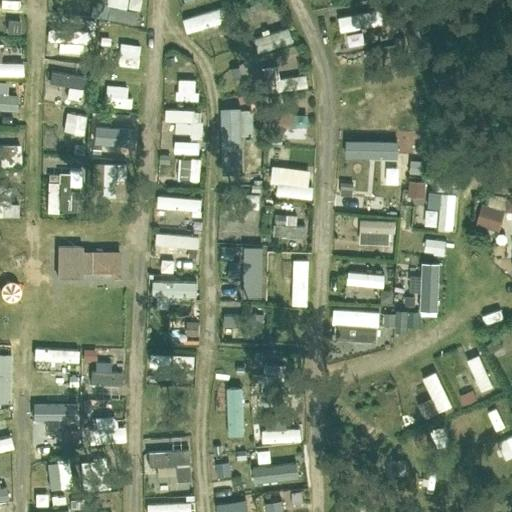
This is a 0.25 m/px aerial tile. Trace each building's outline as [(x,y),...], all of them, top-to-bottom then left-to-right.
[(135,21),(135,10),(129,10),(128,0),(107,0),(107,20),(135,21)] [(247,13),(263,6),(260,0),(254,0),(243,5),(247,13)] [(382,9),(338,16),(341,30),(385,23),(382,9)] [(210,10),(183,19),(187,33),(215,23),(210,10)] [(259,53),(295,41),(289,25),(253,37),(259,53)] [(92,40),(92,29),(48,29),(48,39),(92,40)] [(0,46),(0,73),(24,74),(24,61),(1,61),(1,46),(0,46)] [(264,66),(266,89),(282,88),(280,65),(264,66)] [(68,85),(66,97),(81,100),(85,75),(50,69),(48,81),(68,85)] [(283,77),(285,89),(310,85),(308,73),(283,77)] [(179,98),(197,98),(196,77),(179,78),(179,98)] [(130,106),(130,85),(106,84),(106,105),(130,106)] [(0,108),(17,108),(17,92),(0,91),(0,108)] [(219,106),(222,172),(243,171),(240,105),(219,106)] [(175,120),(175,133),(205,133),(205,108),(165,109),(165,120),(175,120)] [(85,134),(87,114),(66,111),(63,132),(85,134)] [(269,111),(269,136),(307,136),(307,111),(269,111)] [(134,127),(92,127),(92,144),(134,144),(134,127)] [(175,139),(174,150),(200,153),(201,142),(175,139)] [(0,164),(22,164),(22,144),(0,143),(0,164)] [(179,157),(178,178),(201,179),(201,157),(179,157)] [(93,162),(93,190),(101,190),(101,162),(93,162)] [(314,197),(315,185),(308,184),(309,167),(272,165),(271,181),(278,182),(277,195),(314,197)] [(82,187),(81,166),(49,167),(50,180),(57,180),(57,188),(82,187)] [(426,195),(426,179),(408,179),(408,195),(426,195)] [(47,212),(57,212),(57,181),(47,181),(47,212)] [(0,214),(12,214),(13,186),(0,185),(0,214)] [(428,205),(439,206),(438,227),(456,227),(457,190),(428,190),(428,205)] [(157,206),(203,213),(205,199),(159,192),(157,206)] [(263,205),(262,192),(232,193),(232,207),(263,205)] [(482,201),(476,222),(500,229),(506,208),(482,201)] [(436,225),(438,208),(427,207),(425,224),(436,225)] [(307,236),(307,225),(298,225),(299,214),(276,214),(276,236),(307,236)] [(396,232),(397,219),(360,218),(359,243),(390,243),(390,231),(396,232)] [(201,247),(202,235),(156,232),(155,244),(201,247)] [(120,274),(120,249),(82,249),(82,244),(55,244),(55,274),(120,274)] [(243,245),(243,295),(264,295),(264,245),(243,245)] [(292,304),(310,304),(311,258),(293,258),(292,304)] [(420,309),(439,309),(439,261),(420,261),(420,309)] [(387,284),(387,271),(348,271),(348,285),(387,284)] [(152,279),(152,295),(198,295),(198,279),(152,279)] [(378,339),(379,309),(334,308),(333,338),(378,339)] [(33,360),(81,360),(81,348),(33,348),(33,360)] [(479,351),(465,358),(481,390),(495,383),(479,351)] [(167,352),(165,364),(194,368),(196,355),(167,352)] [(255,379),(270,383),(276,357),(260,354),(255,379)] [(94,384),(124,384),(124,361),(94,361),(94,384)] [(417,401),(424,417),(453,403),(437,368),(422,375),(431,395),(417,401)] [(226,386),(228,434),(247,433),(245,386),(226,386)] [(157,426),(173,426),(173,415),(193,415),(193,389),(158,389),(157,426)] [(32,402),(34,431),(56,430),(56,440),(83,439),(83,442),(126,441),(126,425),(81,427),(80,400),(32,402)] [(501,406),(491,410),(497,430),(507,427),(501,406)] [(299,412),(263,415),(265,441),(301,439),(299,412)] [(9,434),(0,435),(0,450),(12,447),(9,434)] [(148,464),(177,463),(177,479),(192,478),(191,448),(148,450),(148,464)] [(109,460),(81,462),(82,490),(110,488),(109,460)] [(300,478),(299,462),(252,465),(253,481),(300,478)] [(431,466),(421,485),(438,493),(447,474),(431,466)] [(267,511),(285,511),(284,498),(267,499),(267,511)] [(190,511),(190,501),(145,503),(145,511),(190,511)] [(219,511),(249,511),(249,501),(219,503),(219,511)]
